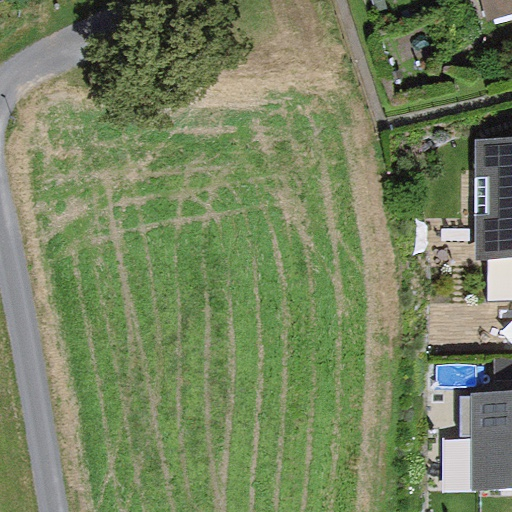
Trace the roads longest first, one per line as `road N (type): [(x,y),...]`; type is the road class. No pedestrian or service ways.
road 1 (track): [(0,205),(53,511)]
road 2 (track): [(151,0),(37,67),(0,113)]
